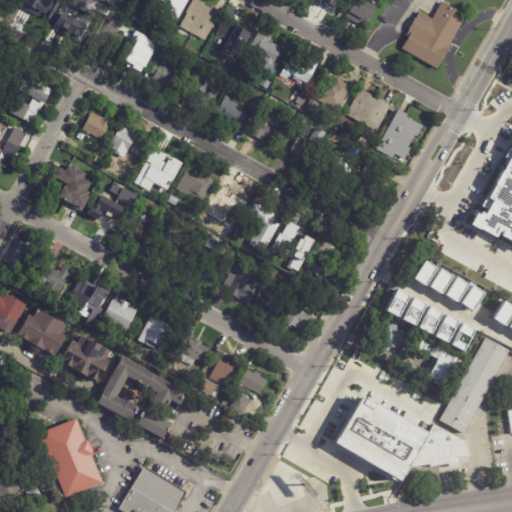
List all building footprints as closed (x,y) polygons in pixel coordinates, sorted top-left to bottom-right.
[(28,13),(33,4),(26,1),(26,0),(53,0),(61,4),(51,25),(28,13)] [(74,37),(58,27),(74,0),(91,10),(74,37)] [(106,5),(103,11),(82,0),(101,0),(107,3),(106,5)] [(188,0),(178,23),(147,7),(150,0),(188,0)] [(205,0),(207,1),(206,4),(214,8),(215,5),(224,10),(207,40),(182,26),(190,12),(188,12),(194,0),(205,0)] [(363,26),(344,16),(345,14),(344,13),(350,0),(370,0),(380,5),(371,22),(369,20),(367,24),(366,23),(363,27),(363,26)] [(443,3),(467,17),(449,49),(450,50),(438,71),(402,50),(409,38),(406,37),(420,12),(433,19),(442,2),(443,3)] [(233,19),(251,28),(240,49),(228,43),(226,47),(213,40),(226,15),(233,19)] [(140,36),(145,26),(155,32),(149,42),(140,36)] [(272,38),(275,40),(274,42),(284,47),(277,62),(281,64),(277,74),(269,71),(270,68),(252,60),(258,47),(254,45),(260,32),(272,38)] [(145,53),(143,56),(146,58),(144,62),(141,61),(136,70),(128,66),(129,64),(122,60),(130,43),(146,51),(145,53)] [(319,62),(320,63),(309,83),(299,78),(291,77),(290,79),(282,75),(295,50),(319,62)] [(160,84),(159,83),(159,82),(153,79),(156,75),(151,72),(157,61),(183,76),(174,92),(160,84)] [(0,62),(14,71),(16,67),(26,72),(16,92),(0,83),(0,62)] [(214,80),(209,91),(215,94),(207,110),(189,100),(199,81),(194,78),(198,71),(203,74),(206,69),(217,74),(214,80)] [(340,79),(353,86),(339,110),(319,99),(321,96),(317,93),(323,83),(327,86),(332,78),(338,82),(340,78),(340,79)] [(263,79),(271,84),(268,89),(260,85),(263,79)] [(39,87),(52,94),(50,97),(52,98),(47,106),(45,105),(34,125),(11,113),(18,100),(31,107),(35,99),(22,92),(27,81),(39,87)] [(368,91),(375,95),(374,97),(379,99),(380,98),(393,105),(379,131),(348,114),(363,88),(368,91)] [(235,100),(241,103),(238,107),(250,114),(241,129),(233,124),(232,126),(225,123),(226,121),(222,118),(223,116),(218,113),(227,96),(235,100)] [(255,112),(250,109),(256,96),(264,100),(257,113),(255,112)] [(262,140),(251,134),(269,101),(279,106),(274,115),(284,120),(281,126),(289,130),(281,144),(266,136),(263,141),(262,140)] [(401,109),(409,114),(408,116),(425,125),(419,135),(417,134),(411,146),(413,147),(407,158),(382,144),(400,109),(401,109)] [(99,117),(112,123),(105,136),(110,139),(107,144),(102,141),(102,140),(83,130),(91,112),(99,117)] [(124,129),(125,129),(126,128),(132,131),(131,132),(137,136),(126,158),(113,151),(114,149),(110,147),(121,127),(124,129)] [(0,164),(0,138),(6,141),(2,148),(18,157),(11,170),(0,164)] [(307,165),(294,159),(296,156),(291,153),(299,138),(318,148),(309,166),(307,165)] [(139,141),(149,146),(143,157),(131,150),(137,139),(139,141)] [(169,155),(176,159),(176,160),(181,163),(175,175),(170,172),(162,176),(158,183),(139,174),(151,150),(167,158),(168,155),(169,155)] [(348,181),(333,174),(330,179),(321,175),(333,150),(357,162),(348,181)] [(385,167),(372,196),(356,189),(370,158),(386,165),(385,167)] [(80,210),(73,206),(74,203),(61,196),(66,185),(67,186),(69,183),(57,177),(62,168),(67,171),(70,165),(73,166),(75,164),(82,167),(81,169),(87,173),(84,178),(93,182),(88,190),(91,192),(90,196),(91,196),(85,207),(84,207),(82,211),(80,210)] [(191,166),(216,179),(205,201),(197,197),(196,199),(178,189),(190,165),(191,166)] [(107,224),(105,223),(106,220),(94,213),(101,201),(97,199),(110,177),(125,186),(118,196),(114,194),(110,202),(112,203),(113,201),(130,211),(118,231),(107,224)] [(109,191),(118,195),(114,204),(127,209),(133,193),(112,184),(109,191)] [(227,192),(232,194),(233,192),(241,196),(228,220),(221,216),(224,212),(210,204),(216,192),(222,195),(224,190),(227,192)] [(139,191),(143,194),(139,200),(135,197),(139,191)] [(171,196),(179,199),(176,206),(168,202),(171,196)] [(149,214),(139,209),(145,197),(159,205),(153,216),(149,214)] [(269,209),(278,213),(275,219),(282,223),(267,252),(251,244),(262,224),(258,222),(255,228),(245,223),(256,202),(269,209)] [(136,241),(129,237),(136,224),(148,230),(153,220),(161,225),(151,245),(138,238),(136,241)] [(298,227),(286,221),(273,248),(293,258),(289,266),(298,271),(312,240),(302,235),(298,243),(292,240),(298,227)] [(198,233),(201,228),(207,232),(204,237),(198,233)] [(206,246),(212,235),(223,241),(217,252),(206,246)] [(168,260),(160,256),(169,239),(194,252),(187,266),(171,259),(170,261),(168,260)] [(339,252),(332,266),(344,273),(337,286),(310,271),(317,257),(311,254),(315,247),(321,250),(325,241),(341,249),(339,252)] [(27,246),(36,250),(26,268),(20,265),(18,270),(21,272),(13,287),(0,280),(0,270),(2,267),(6,269),(10,260),(8,258),(16,243),(24,248),(26,245),(27,246)] [(199,273),(208,258),(228,269),(219,284),(199,273)] [(55,262),(56,263),(53,269),(58,272),(59,270),(62,272),(65,267),(74,271),(59,299),(40,289),(43,284),(37,281),(49,259),(55,262)] [(240,298),(228,292),(234,280),(228,277),(235,262),(249,270),(250,269),(257,272),(253,281),(260,284),(253,298),(248,295),(245,301),(240,298)] [(427,262),(488,295),(477,312),(416,279),(427,262)] [(92,284),(95,285),(94,288),(105,294),(97,309),(88,304),(85,308),(78,304),(80,301),(77,300),(88,281),(92,284)] [(35,300),(27,296),(33,286),(40,290),(35,300)] [(438,309),(475,327),(468,342),(390,303),(397,288),(438,309)] [(396,317),(407,295),(394,289),(383,311),(396,317)] [(259,309),(254,306),(262,291),(268,295),(268,293),(280,300),(283,295),(290,300),(277,320),(259,309)] [(8,331),(0,326),(0,295),(4,297),(6,292),(27,303),(12,333),(8,331)] [(310,298),(313,300),(309,307),(308,307),(306,311),(314,316),(308,328),(307,327),(305,332),(284,321),(295,301),(297,303),(302,294),(310,298)] [(56,302),(52,309),(41,303),(44,295),(56,301),(56,302)] [(121,298),(131,304),(130,306),(137,311),(125,333),(101,320),(114,298),(119,301),(120,298),(121,298)] [(505,302),(511,305),(511,327),(497,319),(505,302)] [(54,355),(18,335),(29,314),(33,316),(37,309),(66,325),(62,333),(66,335),(55,355),(54,355)] [(168,326),(173,328),(164,348),(167,350),(160,363),(149,358),(153,351),(156,352),(159,346),(156,344),(154,348),(138,340),(150,317),(168,326)] [(393,347),(387,343),(385,345),(370,338),(377,324),(380,326),(383,320),(411,335),(407,343),(398,339),(394,347),(393,347)] [(103,382),(102,385),(57,359),(69,339),(79,344),(83,336),(86,338),(92,341),(93,341),(103,347),(111,352),(107,359),(114,363),(103,382)] [(192,339),(196,341),(197,339),(204,342),(203,344),(211,348),(204,363),(197,360),(194,366),(179,359),(182,353),(179,351),(185,338),(191,341),(192,339)] [(437,383),(435,382),(436,380),(430,377),(439,359),(419,348),(423,339),(464,360),(449,390),(437,383)] [(509,355),(465,436),(440,422),(486,339),(510,353),(509,355)] [(358,363),(364,352),(369,355),(363,366),(358,363)] [(233,357),(237,359),(235,361),(240,364),(228,387),(210,378),(222,355),(229,358),(231,356),(233,357)] [(186,391),(180,403),(129,375),(118,396),(127,401),(128,399),(174,424),(166,439),(99,403),(124,356),(187,390),(186,391)] [(259,371),(264,374),(262,377),(270,380),(264,394),(241,384),(247,369),(257,373),(258,371),(259,371)] [(218,397),(198,387),(203,377),(223,387),(218,397)] [(351,402),(342,419),(326,410),(335,393),(351,402)] [(247,399),(251,401),(244,415),(231,408),(238,394),(247,399)] [(326,423),(320,420),(325,412),(330,415),(326,423)] [(374,423),(370,431),(367,429),(365,432),(366,435),(365,436),(381,445),(385,437),(405,447),(410,438),(403,434),(409,424),(430,435),(435,425),(469,443),(470,455),(469,456),(470,463),(461,464),(461,466),(451,467),(451,464),(433,467),(433,462),(412,465),(402,484),(398,481),(398,480),(345,451),(347,447),(322,434),(331,416),(357,430),(362,422),(355,418),(358,413),(367,418),(375,423),(374,423)] [(79,425),(87,444),(89,443),(93,452),(91,453),(103,481),(67,496),(43,436),(78,422),(79,425)] [(7,463),(0,466),(0,446),(8,462),(7,463)] [(147,470),(186,494),(175,511),(121,511),(118,510),(144,468),(147,470)] [(6,510),(3,511),(0,502),(0,481),(14,477),(24,504),(6,510)] [(280,511),(275,489),(304,481),(308,496),(293,500),(296,511),(280,511)] [(28,492),(39,487),(44,499),(33,504),(28,492)]
